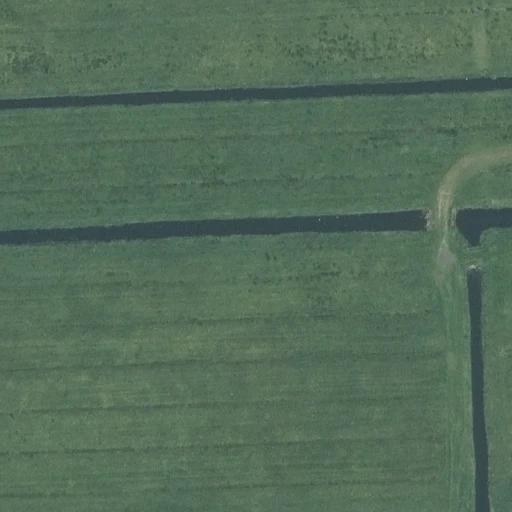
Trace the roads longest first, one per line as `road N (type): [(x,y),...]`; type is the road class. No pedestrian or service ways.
road 1 (track): [(444,235),(457,471),(452,511)]
road 2 (track): [(444,235),(443,196),(458,171),(511,155)]
